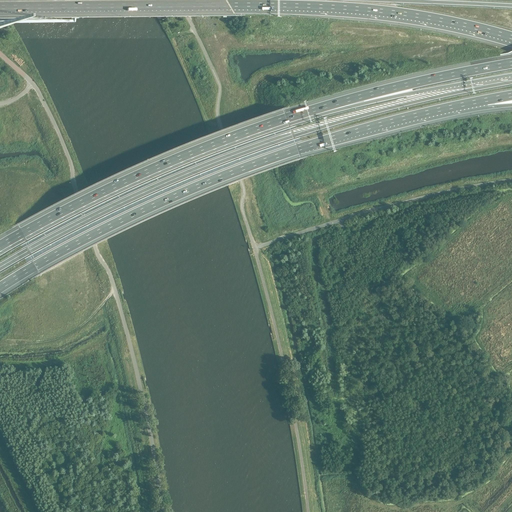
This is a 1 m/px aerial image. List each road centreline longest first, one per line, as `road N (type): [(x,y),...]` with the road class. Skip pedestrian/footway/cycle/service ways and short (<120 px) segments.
road 1 (motorway): [(0,287),(104,228),(226,174),(350,132),(484,100)]
road 2 (motorway): [(0,9),(345,9),(511,39)]
road 3 (motorway): [(0,267),(214,163),(472,87)]
road 4 (unclassified): [(162,511),(112,280),(32,83)]
road 5 (motorway): [(331,106),(169,163),(0,247)]
road 6 (unclassified): [(511,180),(439,193),(254,248)]
road 7 (motorway): [(511,64),(331,106)]
road 8 (motorway): [(472,87),(331,106)]
road 9 (unknown): [(95,216),(217,162)]
road 10 (motorway): [(511,6),(383,0)]
